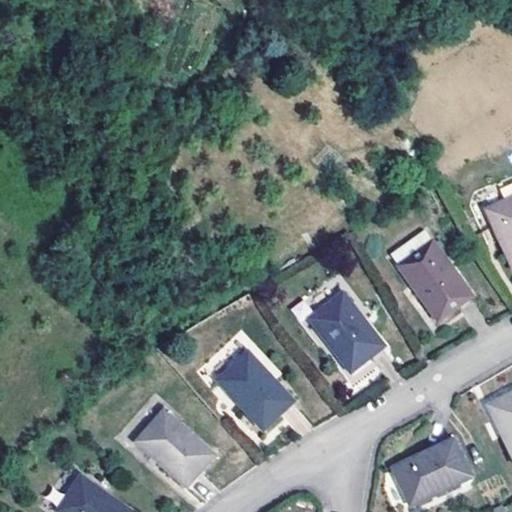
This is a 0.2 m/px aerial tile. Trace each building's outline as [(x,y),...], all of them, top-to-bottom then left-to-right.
[(511,190),(484,203),(511,262),(511,190)] [(472,292),(432,237),(396,263),(437,317),(472,292)] [(384,344),(341,289),(308,315),(350,369),(384,344)] [(293,398),(247,347),(215,376),(261,427),(293,398)] [(511,388),(488,401),(511,448),(511,388)] [(183,484),(212,451),(161,406),(133,439),(183,484)] [(474,472),(454,433),(392,463),(412,503),(474,472)] [(60,511),(133,511),(134,511),(77,472),(53,507),(60,511)]
